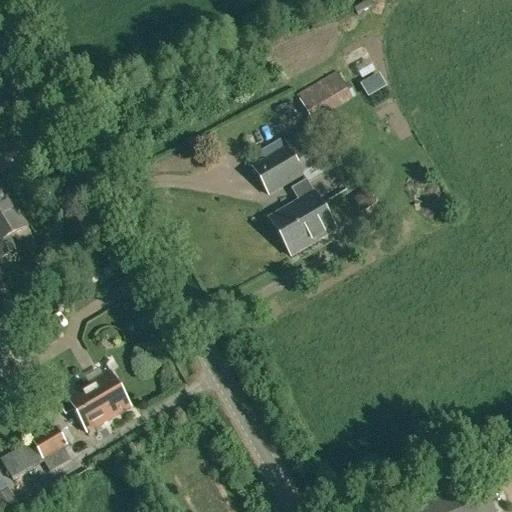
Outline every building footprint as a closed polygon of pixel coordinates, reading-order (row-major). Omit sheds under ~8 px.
[(352,98),(337,73),(297,96),(312,121),(352,98)] [(360,85),(367,98),(380,91),(386,87),(378,74),(369,80),(360,85)] [(324,149),(312,129),(285,145),(287,148),(252,168),(268,196),(303,175),(297,165),(324,149)] [(299,201),(268,219),(291,258),(336,231),(306,181),(292,189),(299,201)] [(16,251),(8,238),(26,228),(1,184),(0,184),(0,257),(1,259),(16,251)] [(353,199),(360,213),(374,205),(371,200),(366,192),(353,199)] [(0,345),(1,347),(20,336),(10,320),(5,323),(3,319),(0,320),(0,345)] [(63,416),(73,410),(87,434),(131,409),(110,373),(56,404),(63,416)] [(1,460),(12,479),(43,461),(50,473),(70,461),(64,450),(68,448),(66,446),(67,446),(56,428),(1,460)] [(475,511),(466,488),(410,511),(475,511)] [(0,496),(0,511),(15,511),(20,509),(8,491),(0,496)]
